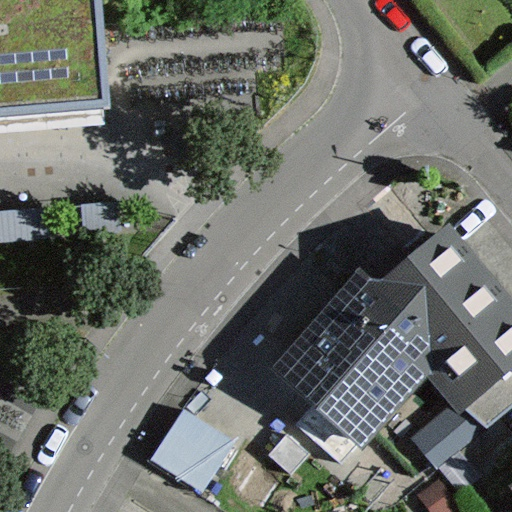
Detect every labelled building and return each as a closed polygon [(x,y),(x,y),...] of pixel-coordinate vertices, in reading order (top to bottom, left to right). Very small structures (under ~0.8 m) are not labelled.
[(0,0),(0,113),(106,105),(96,0),(0,0)] [(459,404),(464,407),(511,366),(511,314),(445,237),(378,290),(444,347),(424,370),(459,404)] [(363,277),(281,370),(317,401),(352,433),(414,362),(424,370),(444,347),(378,290),(363,277)] [(511,405),(511,366),(464,407),(486,427),(511,405)] [(361,441),(352,433),(317,401),(296,424),(341,463),(361,441)] [(464,407),(459,404),(416,438),(440,466),(486,427),(464,407)] [(186,408),(153,458),(203,490),(236,441),(186,408)] [(511,474),(511,430),(502,419),(462,453),(493,490),(511,474)]
